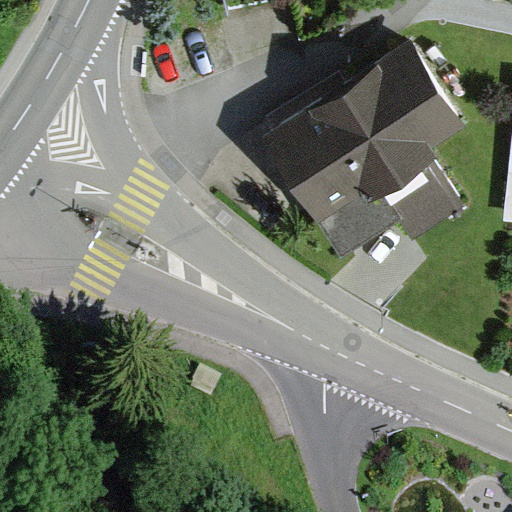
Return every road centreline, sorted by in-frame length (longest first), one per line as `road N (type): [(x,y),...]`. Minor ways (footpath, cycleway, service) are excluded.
road 1 (unclassified): [(0,175),(335,353)]
road 2 (unclassified): [(335,353),(511,432)]
road 3 (unclassified): [(89,0),(0,148)]
road 4 (unclassified): [(339,511),(324,415),(335,353)]
